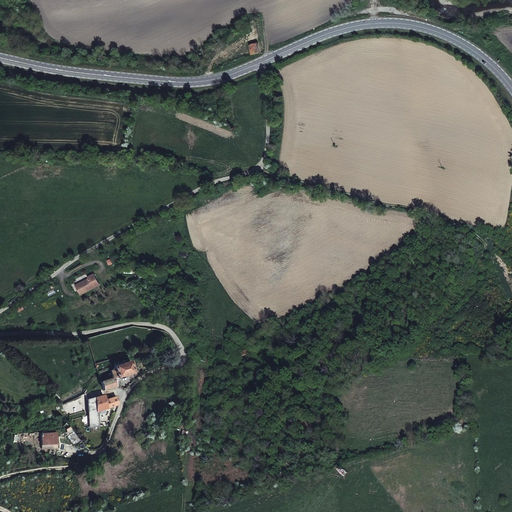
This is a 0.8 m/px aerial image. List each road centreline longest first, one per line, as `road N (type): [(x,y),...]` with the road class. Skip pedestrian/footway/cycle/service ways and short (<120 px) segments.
road 1 (unclassified): [(0,337),(156,325),(169,330),(185,361),(141,395),(102,458),(0,478)]
road 2 (unclassified): [(265,59),(283,89),(263,165),(121,233),(0,313)]
road 3 (secondary): [(265,59),(356,25),(389,22),(456,40),(511,88)]
road 4 (secondary): [(0,56),(180,81),(265,59)]
